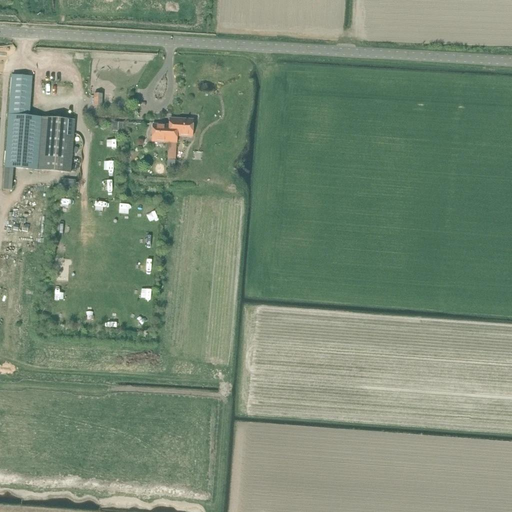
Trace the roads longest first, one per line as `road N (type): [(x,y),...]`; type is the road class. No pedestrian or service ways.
road 1 (unclassified): [(511,63),(0,33)]
road 2 (track): [(25,35),(29,63),(67,65),(79,79),(76,126),(86,140),(81,291)]
